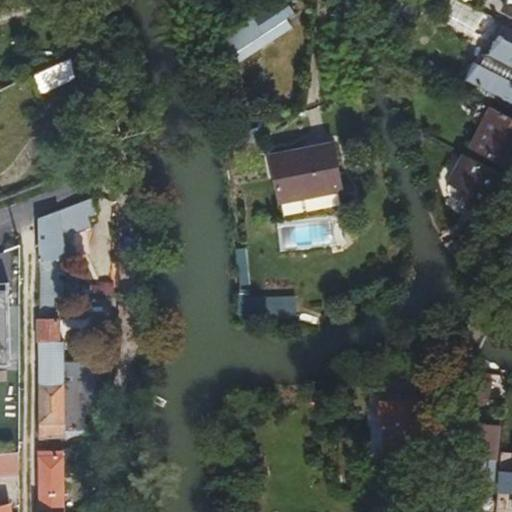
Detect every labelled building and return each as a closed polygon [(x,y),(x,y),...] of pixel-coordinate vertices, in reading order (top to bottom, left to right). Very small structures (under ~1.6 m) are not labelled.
[(511,0),(506,0),(501,10),(511,15),(511,0)] [(288,2),(259,22),(265,32),(268,36),(297,16),(288,2)] [(446,24),(491,50),(504,26),(458,4),(446,24)] [(265,32),(259,22),(246,31),(252,41),(265,32)] [(491,50),(487,56),(511,69),(511,29),(504,26),(491,50)] [(252,41),(246,31),(217,51),(223,61),(252,41)] [(511,69),(487,56),(482,67),(475,64),(474,65),(472,64),(469,65),(462,77),(463,79),(466,82),(463,87),(508,111),(510,107),(511,107),(511,69)] [(38,96),(75,79),(70,58),(33,76),(30,77),(38,96)] [(511,120),(482,105),(475,120),(486,126),(473,150),(511,170),(511,120)] [(333,149),(272,161),(281,204),(341,193),(333,149)] [(480,212),(499,176),(465,158),(457,173),(470,181),(464,192),(471,196),(467,205),(480,212)] [(43,286),(52,285),(52,298),(62,298),(62,283),(60,283),(58,273),(68,271),(66,259),(75,258),(70,233),(89,226),(86,217),(95,213),(90,198),(38,218),(40,239),(43,276),(43,286)] [(481,267),(497,238),(483,230),(467,260),(481,267)] [(0,365),(13,365),(10,284),(0,284),(0,365)] [(51,298),(52,298),(52,285),(43,286),(44,298),(51,298)] [(105,298),(117,298),(117,288),(105,288),(105,298)] [(60,342),(60,321),(51,321),(51,298),(44,298),(40,298),(40,321),(41,438),(64,438),(71,434),(83,432),(84,409),(95,406),(96,363),(92,363),(92,361),(76,360),(76,363),(64,363),(64,342),(60,342)] [(487,381),(472,379),(469,399),(484,401),(487,381)] [(424,407),(384,407),(383,427),(424,427),(424,407)] [(487,461),(483,460),(481,485),(495,487),(501,425),(476,421),(471,454),(483,456),(488,457),(487,461)] [(419,462),(424,429),(378,430),(377,464),(390,464),(390,462),(419,462)] [(0,473),(19,473),(19,453),(0,454),(0,473)] [(39,511),(65,511),(64,456),(39,457),(39,511)] [(0,511),(10,511),(9,499),(0,500),(0,511)]
